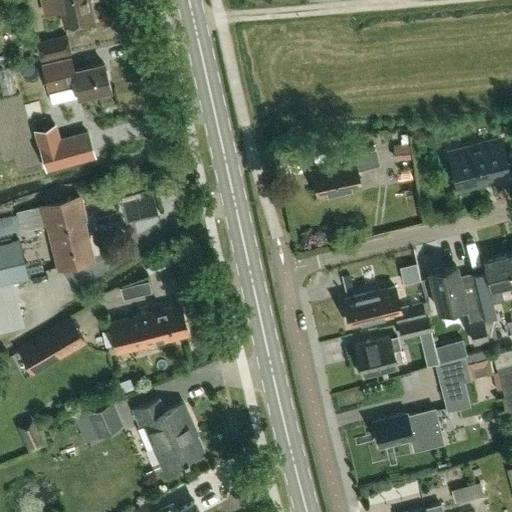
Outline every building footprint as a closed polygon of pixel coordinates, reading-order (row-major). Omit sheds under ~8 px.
[(64,25),(93,19),(89,0),(50,0),(52,5),(59,4),(64,25)] [(67,33),(36,41),(40,60),(71,53),(67,33)] [(79,97),(110,90),(104,63),(72,70),(70,60),(41,66),(47,90),(49,90),(52,104),(67,101),(64,86),(75,84),(79,97)] [(96,153),(89,130),(58,139),(54,123),(35,129),(46,167),(96,153)] [(452,153),(459,184),(506,172),(499,141),(452,153)] [(409,155),(408,142),(393,143),(394,156),(409,155)] [(342,160),(310,168),(317,194),(359,184),(355,167),(378,161),(374,145),(341,153),(342,160)] [(15,171),(0,175),(0,184),(18,180),(15,171)] [(58,267),(92,258),(81,212),(82,210),(79,196),(41,206),(45,224),(47,224),(58,267)] [(0,328),(22,323),(11,278),(27,274),(18,239),(0,243),(0,239),(12,236),(10,229),(19,227),(16,214),(0,218),(0,328)] [(511,283),(511,278),(506,253),(482,259),(489,289),(511,283)] [(429,271),(438,309),(454,306),(456,314),(467,311),(469,322),(474,343),(488,339),(483,318),(476,289),(462,293),(455,265),(429,271)] [(343,299),(349,324),(383,316),(402,312),(395,286),(376,290),(343,299)] [(406,319),(425,314),(421,301),(403,306),(406,319)] [(142,342),(144,349),(156,346),(155,342),(155,339),(187,331),(180,305),(148,313),(146,306),(137,309),(138,316),(109,323),(115,349),(142,342)] [(425,314),(406,319),(397,321),(401,339),(418,335),(427,367),(439,363),(427,313),(425,314)] [(32,373),(86,341),(70,315),(16,347),(32,373)] [(384,321),(365,321),(365,335),(384,336),(384,321)] [(389,336),(354,345),(361,374),(396,365),(391,347),(397,346),(395,338),(389,339),(389,336)] [(495,365),(511,360),(511,346),(492,352),(495,365)] [(466,363),(470,380),(476,377),(474,368),(482,366),(484,375),(492,373),(488,357),(487,357),(485,348),(470,352),(472,360),(466,363)] [(435,365),(446,410),(470,404),(464,381),(470,380),(466,363),(464,356),(435,365)] [(498,375),(511,371),(511,360),(495,365),(498,375)] [(511,371),(498,375),(500,384),(511,381),(511,371)] [(511,381),(500,384),(503,394),(511,391),(511,381)] [(511,391),(503,394),(505,404),(511,402),(511,391)] [(187,457),(200,451),(190,426),(193,425),(183,402),(164,410),(158,398),(133,409),(140,426),(146,423),(165,466),(183,458),(184,461),(188,459),(187,457)] [(112,400),(86,411),(97,437),(123,425),(112,400)] [(434,408),(405,415),(405,412),(373,419),(379,445),(410,438),(413,449),(442,441),(434,408)] [(479,481),(451,489),(454,502),(483,494),(479,481)] [(200,511),(194,501),(176,510),(172,503),(156,511),(200,511)] [(149,511),(145,503),(126,511),(149,511)] [(443,511),(441,503),(404,511),(443,511)]
